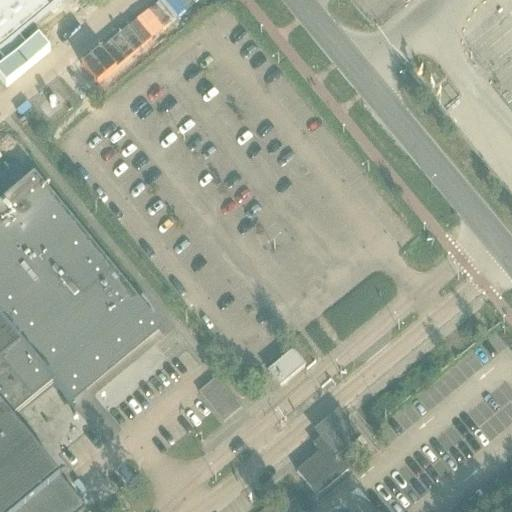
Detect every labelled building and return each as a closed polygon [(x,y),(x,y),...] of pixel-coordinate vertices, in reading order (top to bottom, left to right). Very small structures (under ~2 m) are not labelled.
[(0,0),(0,59),(6,67),(0,71),(0,81),(4,86),(6,89),(50,53),(48,50),(39,40),(28,49),(19,40),(67,0),(0,0)] [(0,202),(27,180),(16,166),(0,179),(0,202)] [(0,511),(86,511),(10,420),(52,384),(74,410),(75,409),(71,403),(88,389),(158,331),(162,337),(164,335),(150,319),(138,304),(35,179),(0,207),(0,511)] [(268,375),(280,389),(305,369),(293,354),(268,375)] [(218,381),(201,394),(224,424),(241,411),(218,381)] [(323,440),(320,442),(314,447),(320,455),(297,474),(317,498),(348,472),(336,458),(357,440),(346,426),(336,434),(330,428),(320,437),(323,440)]
